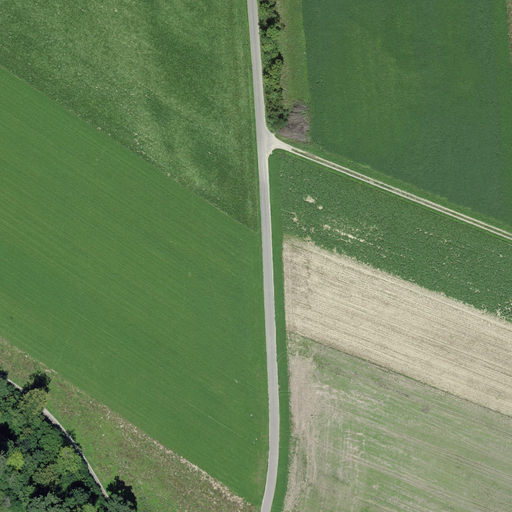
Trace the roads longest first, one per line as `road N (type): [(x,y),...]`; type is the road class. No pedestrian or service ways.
road 1 (unclassified): [(257,0),(269,143),(277,480),(269,511)]
road 2 (track): [(511,236),(269,143)]
road 3 (track): [(121,511),(0,379)]
